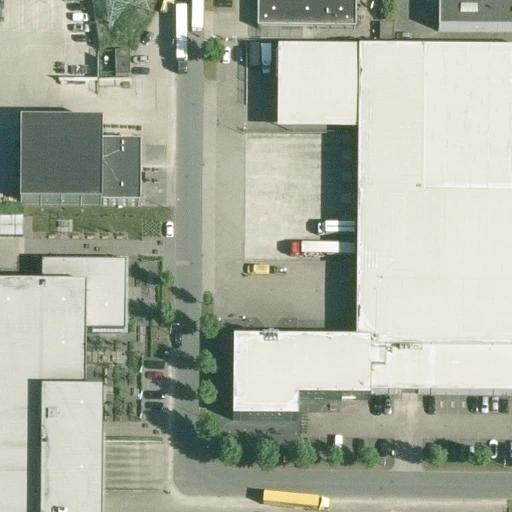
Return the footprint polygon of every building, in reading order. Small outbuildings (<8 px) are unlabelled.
[(256,0),(256,29),(355,30),(355,0),(256,0)] [(511,0),(437,0),(437,32),(511,32),(511,0)] [(232,421),(297,422),(297,400),(369,401),(369,394),(511,395),(511,52),(357,51),(275,50),(275,134),(356,135),(355,343),(232,342),(232,421)] [(114,52),(114,77),(128,77),(128,52),(114,52)] [(82,92),(99,89),(96,72),(70,76),(72,87),(81,85),(82,92)] [(101,145),(101,125),(19,124),(19,206),(139,207),(140,145),(101,145)] [(353,178),(326,179),(327,193),(354,191),(353,178)] [(0,511),(101,511),(102,397),(85,397),(86,334),(124,334),(125,265),(41,264),(41,289),(0,288),(0,511)]
